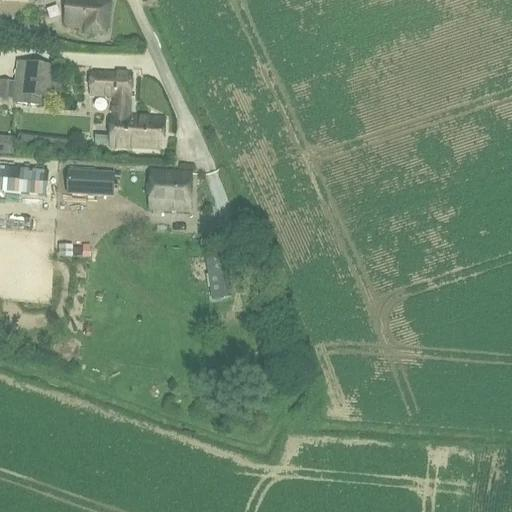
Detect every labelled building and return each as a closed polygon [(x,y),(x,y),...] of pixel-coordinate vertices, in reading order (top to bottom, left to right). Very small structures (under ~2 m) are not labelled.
[(69,0),(66,26),(88,29),(87,33),(108,35),(111,0),(69,0)] [(113,61),(113,45),(78,44),(77,60),(113,61)] [(59,67),(17,63),(14,82),(0,80),(0,100),(7,102),(8,100),(12,100),(14,105),(44,107),(44,101),(59,101),(60,84),(57,84),(59,67)] [(113,96),(110,147),(164,150),(166,119),(130,117),(132,75),(93,73),(91,95),(113,96)] [(15,139),(0,138),(0,153),(14,154),(15,139)] [(38,169),(2,166),(1,184),(37,187),(38,169)] [(113,175),(68,172),(67,194),(110,197),(112,194),(113,175)] [(190,212),(192,174),(151,172),(149,210),(190,212)] [(72,245),(59,245),(59,256),(72,256),(72,245)]
